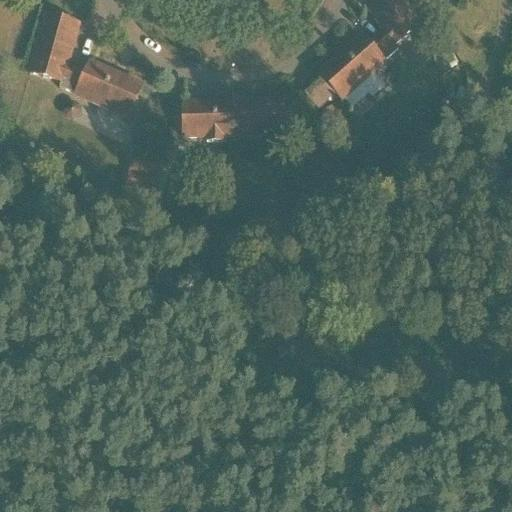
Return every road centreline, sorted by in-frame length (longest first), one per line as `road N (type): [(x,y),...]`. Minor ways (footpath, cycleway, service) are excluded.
road 1 (residential): [(297,244),(359,219),(404,188),(463,123),(492,77),(505,0)]
road 2 (residential): [(297,244),(260,253),(195,246),(45,202),(0,175)]
road 3 (residential): [(341,0),(301,60),(234,81),(178,75),(137,50),(110,0)]
road 4 (track): [(297,244),(335,329),(350,343),(435,374),(511,375)]
